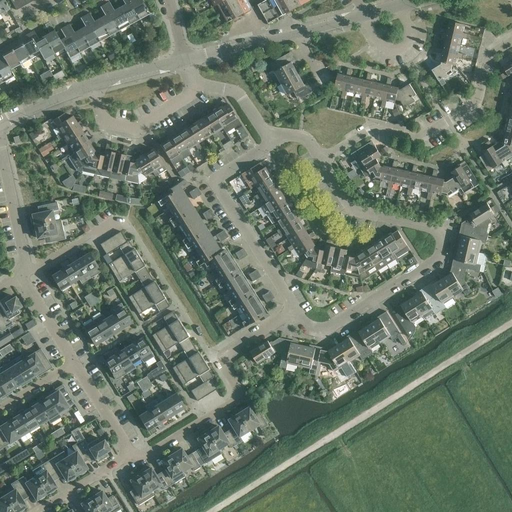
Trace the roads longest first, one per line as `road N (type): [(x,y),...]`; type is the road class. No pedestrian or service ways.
road 1 (track): [(211,511),(511,323)]
road 2 (residential): [(295,312),(303,324),(331,327),(436,261),(442,247),(431,231),(354,212),(324,165)]
road 3 (residential): [(133,455),(145,457),(233,404),(237,386),(220,358),(295,312)]
road 4 (residential): [(324,165),(369,133),(421,139),(478,105),(489,61),(511,45)]
road 5 (residential): [(295,312),(219,186),(273,145)]
road 6 (tertiary): [(185,60),(365,16)]
road 7 (residential): [(192,80),(191,97),(138,129),(105,119),(93,86)]
road 8 (residential): [(28,275),(0,149)]
